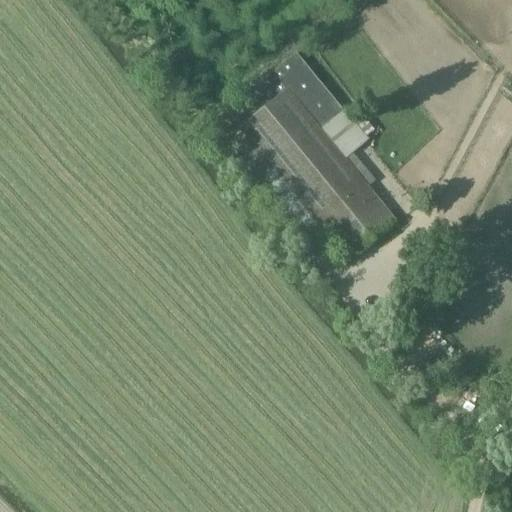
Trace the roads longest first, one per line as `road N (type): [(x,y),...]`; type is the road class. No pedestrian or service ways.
road 1 (unclassified): [(472,511),(476,446),(110,4)]
road 2 (track): [(418,221),(502,68)]
